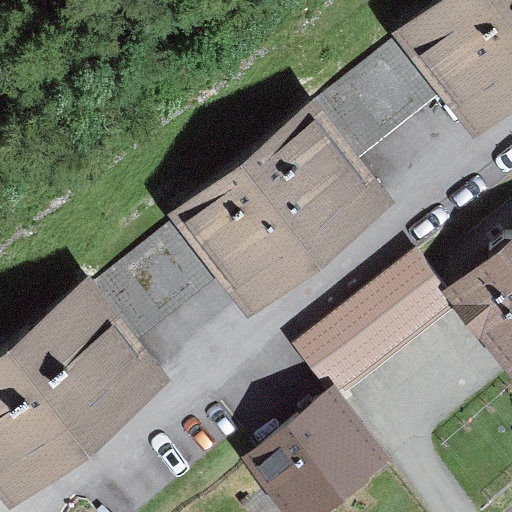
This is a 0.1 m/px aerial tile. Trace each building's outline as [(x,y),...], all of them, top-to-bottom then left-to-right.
[(511,93),(511,0),(433,0),(396,33),(440,87),(476,124),(511,93)] [(396,33),(316,96),(360,151),(440,87),(396,33)] [(360,151),(316,96),(175,206),(180,212),(223,268),(244,299),(392,190),(360,151)] [(180,212),(96,277),(139,332),(223,268),(180,212)] [(413,245),(295,340),(322,374),(329,368),(338,377),(347,390),(452,306),(510,377),(511,376),(511,228),(444,283),(413,245)] [(139,332),(96,277),(0,353),(0,479),(11,494),(167,366),(139,332)] [(347,390),(338,377),(245,444),(294,511),(308,511),(392,452),(347,390)]
